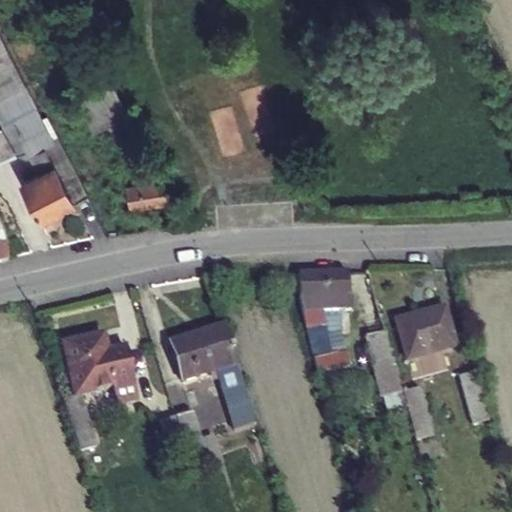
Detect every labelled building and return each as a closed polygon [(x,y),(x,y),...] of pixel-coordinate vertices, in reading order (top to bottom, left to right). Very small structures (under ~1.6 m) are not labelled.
[(0,158),(33,143),(60,129),(0,2),(0,158)] [(82,99),(100,135),(135,118),(118,82),(82,99)] [(269,113),(267,85),(240,87),(242,114),(269,113)] [(82,125),(63,134),(93,194),(111,184),(82,125)] [(63,134),(60,129),(33,143),(46,169),(28,178),(48,217),(93,194),(63,134)] [(131,189),(133,211),(177,205),(161,172),(145,174),(146,187),(131,189)] [(308,309),(320,341),(338,334),(329,310),(349,308),(350,301),(358,300),(352,263),(307,267),(308,309)] [(407,305),(417,346),(463,334),(452,293),(407,305)] [(221,368),(243,429),(266,421),(229,316),(175,335),(190,378),(221,368)] [(377,327),(388,365),(406,360),(396,322),(377,327)] [(63,393),(80,445),(91,444),(87,392),(115,389),(117,405),(137,403),(130,348),(108,350),(106,338),(69,343),(73,393),(63,393)] [(388,365),(393,385),(412,381),(406,360),(388,365)] [(471,365),(484,413),(502,408),(489,360),(471,365)] [(197,411),(183,416),(193,444),(207,440),(197,411)] [(166,422),(175,450),(193,444),(183,416),(166,422)]
